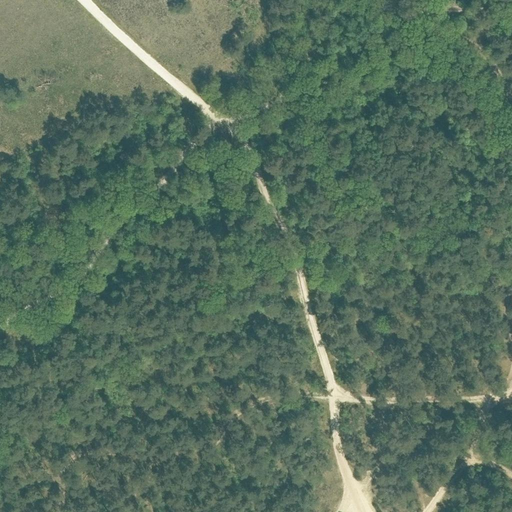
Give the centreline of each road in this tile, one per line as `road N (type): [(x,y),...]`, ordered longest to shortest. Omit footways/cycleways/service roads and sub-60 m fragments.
road 1 (track): [(0,330),(79,278),(115,227),(204,135),(380,57),(435,10),(511,11)]
road 2 (track): [(62,511),(63,469),(78,452),(205,448),(239,410),(272,396),(475,399),(511,392)]
road 3 (track): [(226,123),(82,0)]
road 4 (track): [(511,91),(464,33),(421,0)]
